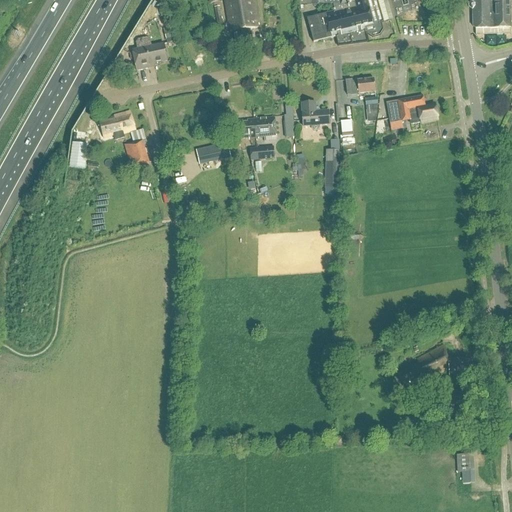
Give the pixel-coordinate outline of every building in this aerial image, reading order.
[(253,44),(250,30),(258,28),(253,0),(225,0),(230,33),(233,32),(235,47),(253,44)] [(298,0),(298,6),(307,6),(312,5),(312,6),(333,5),(335,13),(315,17),(314,16),(310,17),(311,18),(307,19),(313,43),(336,38),(338,47),(368,43),(366,35),(367,35),(372,38),(379,36),(383,31),(381,23),(383,23),(376,0),(298,0)] [(472,0),(472,2),(471,2),(468,5),(468,7),(472,10),(473,10),(473,27),(474,29),(475,29),(475,35),(511,34),(511,28),(511,22),(511,0),(472,0)] [(218,35),(224,34),(219,7),(213,8),(218,35)] [(511,34),(475,35),(475,39),(475,41),(480,46),(482,46),(483,48),(485,48),(488,49),(492,50),(496,50),(501,49),(508,48),(511,46),(511,22),(511,28),(511,34)] [(137,70),(152,67),(151,64),(168,61),(164,43),(133,50),(137,70)] [(375,93),(373,80),(356,81),(356,82),(352,82),(352,80),(345,81),(347,98),(359,97),(358,95),(375,93)] [(320,85),(321,96),(334,94),(333,83),(320,85)] [(365,99),(366,108),(376,106),(378,106),(377,98),(365,99)] [(425,108),(423,98),(386,105),(390,125),(410,121),(411,125),(421,123),(421,124),(438,121),(435,105),(425,108)] [(315,108),(315,103),(301,104),(303,127),(311,126),(311,129),(313,131),(317,131),(320,128),(319,126),(329,125),(328,111),(319,112),(319,110),(318,108),(315,108)] [(124,139),(123,135),(136,131),(130,112),(114,117),(115,121),(99,125),(103,139),(113,136),(115,141),(124,139)] [(255,125),(257,139),(259,139),(259,138),(277,136),(276,118),(255,120),(255,125)] [(250,140),(257,139),(255,125),(255,120),(251,121),(252,123),(233,125),(234,140),(249,139),(250,140)] [(351,122),(341,123),(342,139),(352,138),(351,122)] [(131,169),(149,164),(142,142),(125,146),(131,169)] [(199,162),(204,161),(205,163),(218,160),(217,155),(229,152),(227,144),(196,151),(199,162)] [(119,147),(107,150),(112,172),(125,169),(119,147)] [(273,147),(263,148),(264,160),(274,159),(273,147)] [(264,160),(263,148),(249,149),(250,161),(264,160)] [(339,190),(340,151),(326,151),(325,190),(339,190)] [(255,192),(254,184),(247,186),(249,193),(255,192)] [(450,362),(444,348),(418,362),(419,365),(398,376),(408,393),(448,372),(449,379),(470,377),(468,360),(450,362)] [(402,420),(401,431),(414,432),(415,421),(402,420)]
